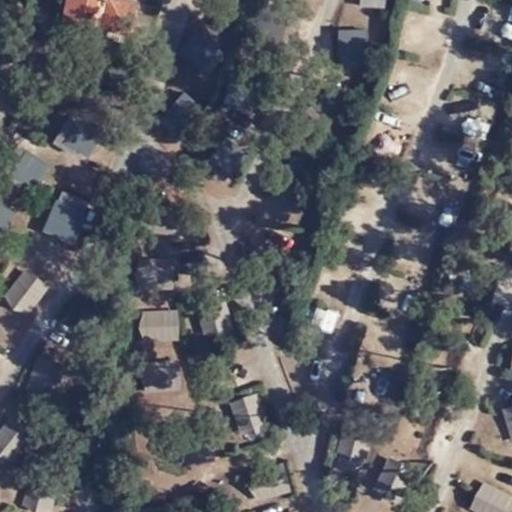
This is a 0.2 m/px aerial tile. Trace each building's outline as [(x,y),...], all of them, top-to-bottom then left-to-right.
[(128,42),(134,6),(101,0),(68,0),(64,31),(128,42)] [(511,23),(494,20),(492,33),(511,36),(511,23)] [(67,117),(59,146),(94,156),(102,126),(67,117)] [(225,184),(250,155),(227,136),(203,164),(225,184)] [(24,148),(3,182),(28,197),(49,164),(24,148)] [(75,244),(92,200),(58,188),(42,231),(75,244)] [(139,289),(176,289),(176,257),(139,257),(139,289)] [(25,267),(3,299),(29,318),(51,285),(25,267)] [(228,298),(197,303),(203,336),(234,331),(228,298)] [(180,310),(140,310),(140,340),(180,339),(180,310)] [(142,391),(183,388),(180,339),(139,341),(142,391)] [(38,354),(25,391),(55,401),(68,364),(38,354)] [(511,404),(502,408),(511,438),(511,437),(511,404)] [(0,453),(13,463),(36,432),(10,413),(0,426),(0,453)] [(336,456),(364,465),(372,440),(343,431),(336,456)] [(184,445),(185,460),(215,459),(215,444),(184,445)] [(399,498),(411,464),(387,455),(375,489),(399,498)] [(249,469),(253,499),(291,494),(287,463),(249,469)] [(477,511),(503,511),(511,493),(482,480),(469,508),(477,511)] [(54,506),(56,488),(25,484),(23,502),(54,506)]
